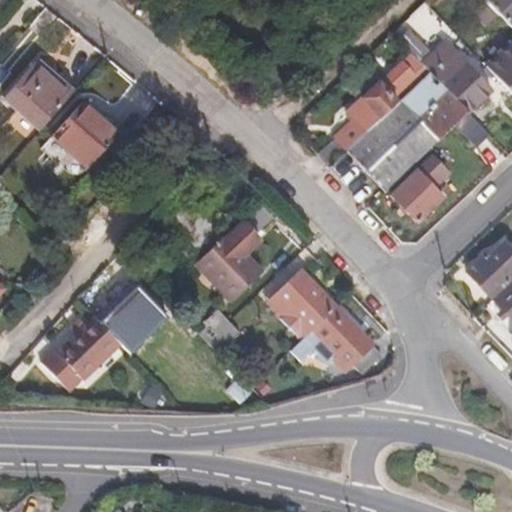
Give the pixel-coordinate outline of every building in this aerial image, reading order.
[(474,0),(466,9),(486,30),(499,18),(486,5),(482,0),(474,0)] [(511,0),(482,0),(486,5),(499,18),(511,31),(511,0)] [(427,75),(443,91),(465,115),(487,93),(442,45),(430,56),(408,33),(395,43),(410,57),(427,75)] [(484,68),(511,94),(511,47),(509,45),(484,68)] [(375,86),(360,99),(366,107),(333,139),(345,152),(367,133),(394,106),(403,98),(427,75),(410,57),(377,87),(375,86)] [(8,97),(43,129),(74,93),(39,61),(8,97)] [(403,98),(394,106),(433,145),(450,128),(465,115),(443,91),(427,75),(403,98)] [(57,135),(91,165),(119,132),(84,102),(57,135)] [(367,133),(404,172),(407,169),(418,159),(422,155),(433,145),(394,106),(367,133)] [(450,128),(472,150),(487,138),(465,115),(450,128)] [(344,154),(363,175),(382,194),(404,172),(367,133),(345,152),(344,154)] [(333,139),(315,155),(327,169),(344,154),(345,152),(333,139)] [(418,159),(407,169),(412,175),(423,164),(418,159)] [(120,180),(132,191),(144,177),(133,165),(120,180)] [(412,175),(388,199),(413,225),(439,202),(412,175)] [(161,229),(195,265),(222,239),(186,203),(161,229)] [(195,265),(232,302),(257,276),(240,258),(258,241),(240,221),(222,239),(195,265)] [(145,227),(122,253),(133,264),(156,239),(145,227)] [(499,246),(482,261),(507,287),(511,282),(511,246),(509,243),(503,249),(499,246)] [(463,276),(489,304),(507,287),(482,261),(480,260),(463,276)] [(281,309),(273,318),(296,343),(306,333),(332,308),(296,272),(271,296),(281,309)] [(132,284),(157,310),(168,301),(142,274),(132,284)] [(489,304),(511,329),(511,282),(507,287),(489,304)] [(95,320),(121,346),(157,310),(132,284),(95,320)] [(306,333),(296,343),(287,354),(298,365),(310,354),(329,372),(336,366),(352,380),(378,356),(332,308),(306,333)] [(219,312),(198,332),(208,343),(230,322),(219,312)] [(55,352),(42,365),(60,383),(75,382),(79,379),(84,383),(121,346),(95,320),(59,355),(55,352)] [(208,343),(221,357),(243,336),(230,322),(208,343)] [(378,356),(352,380),(354,382),(380,358),(378,356)]
